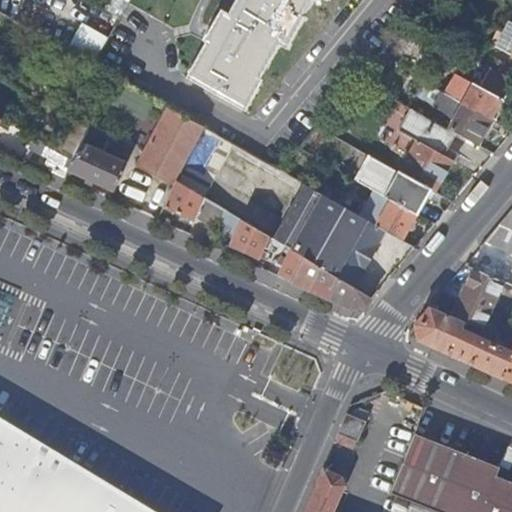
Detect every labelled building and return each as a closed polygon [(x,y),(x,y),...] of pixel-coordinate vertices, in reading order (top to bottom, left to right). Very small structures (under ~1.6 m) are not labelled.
[(236,0),(231,9),(227,17),(220,13),(203,44),(205,45),(197,61),(186,81),(243,113),(255,93),(261,82),(258,80),(277,46),(284,50),(289,41),(302,19),(299,17),(300,15),(308,0),(324,0),(326,1),(326,0),(236,0)] [(511,81),(482,65),(471,84),(460,104),(489,120),(500,100),(511,81)] [(433,88),(416,79),(408,94),(433,108),(434,107),(443,112),(447,111),(454,115),(446,129),(454,134),(475,145),(489,120),(460,104),(439,92),(433,88)] [(419,114),(409,108),(397,130),(416,140),(398,172),(429,189),(435,192),(452,161),(442,155),(454,134),(446,129),(432,121),(419,114)] [(422,108),(419,114),(432,121),(436,116),(422,108)] [(176,182),(202,131),(179,119),(149,173),(174,185),(176,182)] [(104,154),(82,144),(71,163),(67,172),(112,192),(124,163),(122,163),(129,149),(111,141),(104,154)] [(199,142),(193,156),(219,168),(226,154),(199,142)] [(398,172),(383,164),(369,188),(390,200),(415,215),(429,189),(398,172)] [(176,182),(174,185),(162,209),(193,223),(205,199),(202,198),(176,182)] [(375,227),(303,186),(297,197),(379,241),(385,232),(375,227)] [(379,241),(297,197),(273,240),(291,251),(301,257),(353,287),(380,243),(378,242),(379,241)] [(205,199),(193,223),(216,233),(226,212),(205,199)] [(415,215),(390,200),(375,227),(385,232),(401,241),(415,215)] [(511,232),(511,208),(498,226),(511,232)] [(258,260),(268,237),(240,220),(228,246),(258,260)] [(511,232),(498,226),(484,242),(511,254),(511,232)] [(301,257),(291,251),(279,277),(290,282),(301,257)] [(372,298),(353,287),(301,257),(290,282),(349,309),(365,307),(372,298)] [(451,316),(462,321),(480,328),(481,329),(503,282),(473,269),(451,316)] [(464,361),(501,378),(511,354),(511,353),(476,336),(459,328),(462,321),(451,316),(429,307),(414,325),(418,340),(464,361)] [(314,400),(331,360),(260,331),(244,372),(314,400)] [(511,354),(501,378),(511,383),(511,354)] [(364,423),(346,415),(338,433),(356,440),(364,423)] [(155,511),(0,418),(0,511),(155,511)] [(511,511),(511,482),(495,476),(498,467),(415,434),(391,494),(436,511),(511,511)] [(333,511),(345,487),(341,475),(324,468),(305,511),(333,511)]
